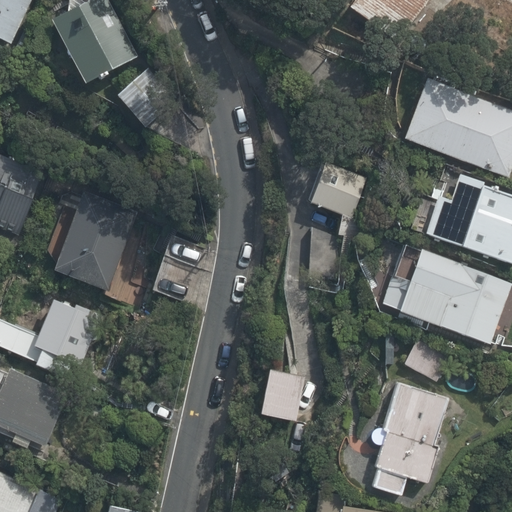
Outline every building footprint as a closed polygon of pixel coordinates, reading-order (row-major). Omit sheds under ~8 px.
[(0,0),(0,43),(19,49),(32,0),(0,0)] [(85,90),(141,57),(115,12),(106,17),(96,0),(55,0),(66,19),(49,29),(85,90)] [(356,0),(348,10),(397,49),(435,0),(356,0)] [(511,35),(511,0),(467,0),(455,28),(505,51),(511,35)] [(182,103),(152,72),(119,106),(149,136),(182,103)] [(511,109),(435,80),(409,148),(511,187),(511,186),(511,109)] [(0,154),(0,231),(24,245),(57,184),(0,154)] [(449,202),(427,194),(412,236),(511,271),(511,194),(458,175),(449,202)] [(89,204),(59,281),(123,306),(153,229),(89,204)] [(178,218),(157,298),(201,309),(222,230),(178,218)] [(335,228),(310,226),(306,284),(331,286),(335,228)] [(468,270),(470,264),(450,257),(448,262),(422,253),(419,261),(407,256),(398,281),(391,278),(379,311),(490,353),(511,294),(511,280),(501,276),(499,282),(468,270)] [(39,355),(32,373),(73,391),(106,313),(65,296),(60,309),(44,302),(32,330),(46,336),(38,354),(39,355)] [(421,338),(404,367),(437,386),(454,357),(421,338)] [(0,370),(0,438),(16,445),(14,450),(30,457),(34,449),(47,455),(70,399),(0,370)] [(310,379),(274,372),(263,423),(299,431),(310,379)] [(382,448),(371,485),(402,495),(407,478),(424,482),(448,399),(397,384),(384,430),(375,432),(373,442),(382,448)] [(0,477),(0,511),(39,511),(46,499),(0,477)] [(398,511),(318,499),(315,511),(398,511)]
